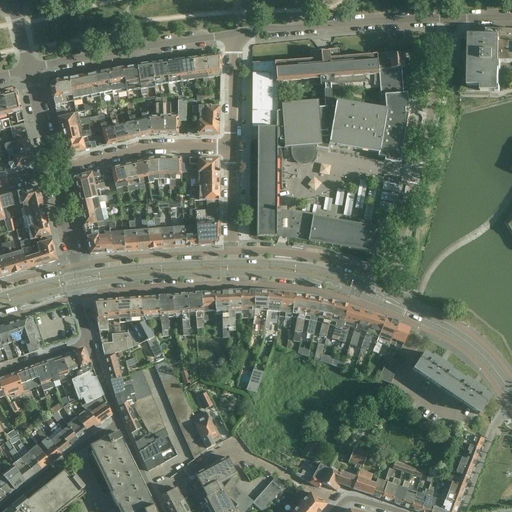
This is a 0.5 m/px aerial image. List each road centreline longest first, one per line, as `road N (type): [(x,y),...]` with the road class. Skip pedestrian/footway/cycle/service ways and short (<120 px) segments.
road 1 (tertiary): [(383,295),(323,271),(269,264),(76,275)]
road 2 (tertiary): [(79,286),(239,273),(323,282),(378,304)]
road 3 (residential): [(386,286),(454,18)]
road 4 (residential): [(386,286),(332,260),(232,252),(233,148)]
road 5 (unclassified): [(232,35),(454,18)]
road 6 (residential): [(345,501),(235,453),(217,453),(150,488)]
road 7 (unclassified): [(28,68),(232,35)]
road 8 (residential): [(51,170),(137,150),(233,148)]
road 9 (residential): [(119,422),(0,510)]
road 10 (tertiary): [(511,395),(475,351),(404,311)]
